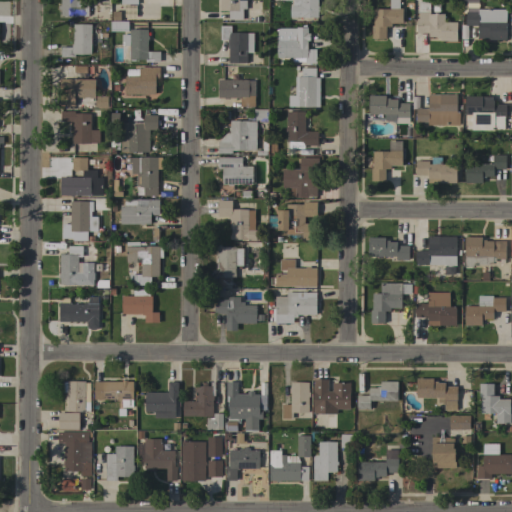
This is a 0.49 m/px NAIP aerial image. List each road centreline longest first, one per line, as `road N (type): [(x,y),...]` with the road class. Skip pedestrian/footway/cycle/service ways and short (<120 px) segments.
road 1 (residential): [(25,511),(29,0)]
road 2 (residential): [(25,510),(511,511)]
road 3 (residential): [(26,353),(511,355)]
road 4 (residential): [(348,355),(349,0)]
road 5 (residential): [(189,354),(187,0)]
road 6 (residential): [(349,73),(511,72)]
road 7 (residential): [(349,214),(511,214)]
